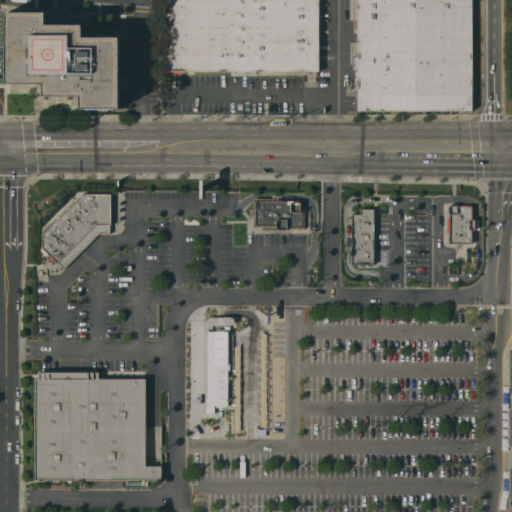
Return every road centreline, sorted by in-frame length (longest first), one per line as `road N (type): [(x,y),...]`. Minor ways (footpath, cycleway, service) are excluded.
road 1 (primary): [(158,152),(378,153)]
road 2 (tertiary): [(0,164),(10,350)]
road 3 (tertiary): [(10,350),(10,511)]
road 4 (primary): [(0,150),(158,152)]
road 5 (motorway): [(493,0),(498,153)]
road 6 (primary): [(378,153),(498,153)]
